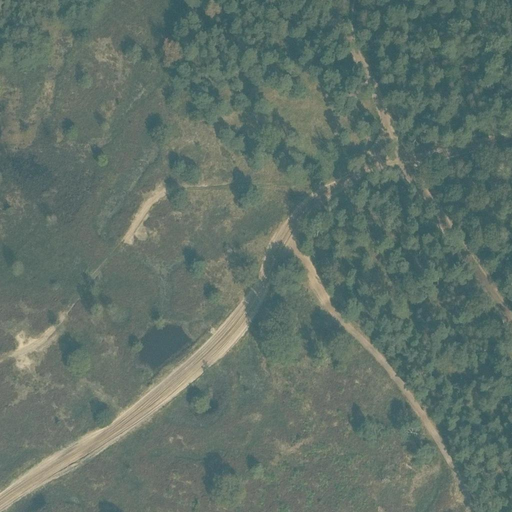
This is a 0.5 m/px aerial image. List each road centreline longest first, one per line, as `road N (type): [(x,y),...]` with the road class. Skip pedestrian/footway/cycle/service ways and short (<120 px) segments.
road 1 (track): [(355,0),(344,37),(380,106),(396,160),(331,184),(303,205),(243,311),(185,376),(0,501)]
road 2 (track): [(469,511),(442,448),(386,365),(307,281),(286,231)]
road 3 (track): [(511,345),(468,254),(396,160),(511,144)]
